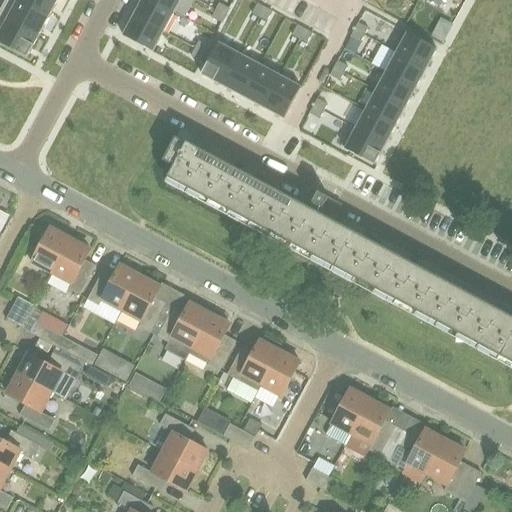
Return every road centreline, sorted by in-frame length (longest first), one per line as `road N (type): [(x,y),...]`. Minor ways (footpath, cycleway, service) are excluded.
road 1 (residential): [(511,287),(77,60)]
road 2 (residential): [(341,346),(44,182)]
road 3 (residential): [(511,438),(341,346)]
road 4 (residential): [(276,466),(341,346)]
road 5 (unknown): [(172,110),(149,121),(92,208)]
road 6 (residential): [(77,60),(20,169)]
